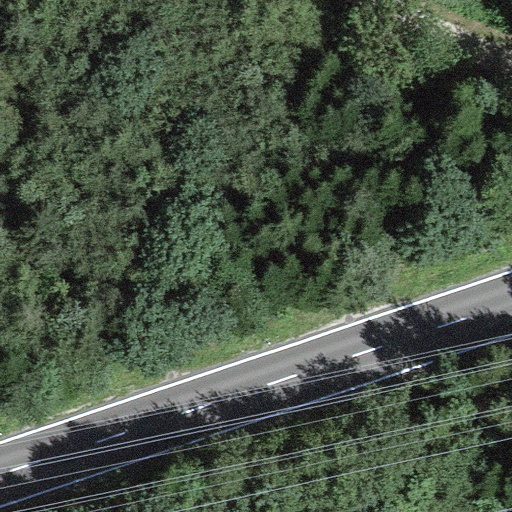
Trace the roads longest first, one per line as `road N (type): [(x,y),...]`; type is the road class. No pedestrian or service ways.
road 1 (tertiary): [(0,483),(511,307)]
road 2 (track): [(373,0),(511,64)]
